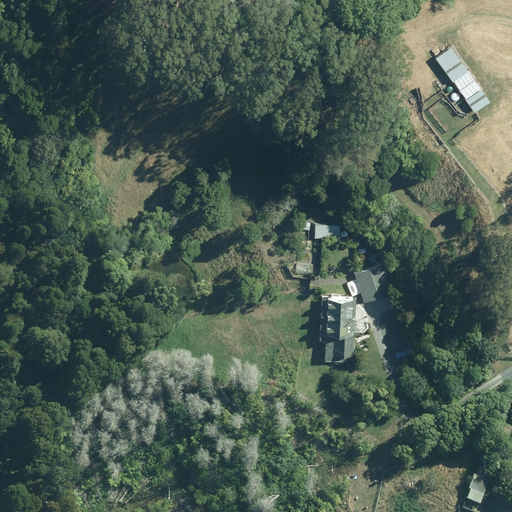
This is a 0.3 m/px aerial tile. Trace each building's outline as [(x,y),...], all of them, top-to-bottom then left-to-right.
[(453,43),(436,54),(475,110),(492,98),(453,43)] [(341,223),(316,221),(315,237),(340,239),(341,223)] [(309,262),(295,264),(296,275),(311,273),(309,262)] [(378,265),(356,271),(363,298),(385,292),(378,265)] [(355,296),(326,294),(322,356),(351,358),(355,296)] [(490,482),(473,476),(468,491),(471,491),(467,501),(481,506),(490,482)]
